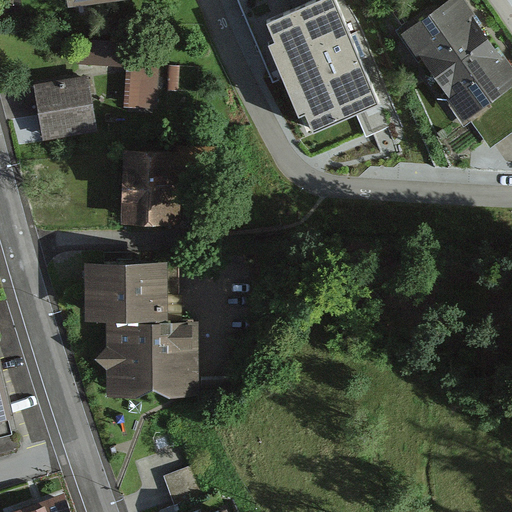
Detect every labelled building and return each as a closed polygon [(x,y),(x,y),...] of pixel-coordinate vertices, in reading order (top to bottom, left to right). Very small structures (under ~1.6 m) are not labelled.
[(340,0),(324,0),(253,33),(305,143),(389,104),(340,0)] [(457,2),(407,37),(436,78),(486,42),(457,2)] [(511,78),(486,42),(436,78),(465,118),(511,84),(511,78)] [(157,55),(99,46),(97,62),(129,66),(124,101),(150,104),(157,55)] [(88,80),(37,88),(45,138),(96,130),(88,80)] [(219,154),(126,149),(122,218),(176,221),(178,186),(217,188),(219,154)] [(171,266),(92,262),(90,315),(115,316),(111,393),(187,397),(190,326),(168,325),(171,266)] [(0,432),(21,427),(0,350),(0,432)] [(78,511),(73,496),(28,511),(78,511)]
